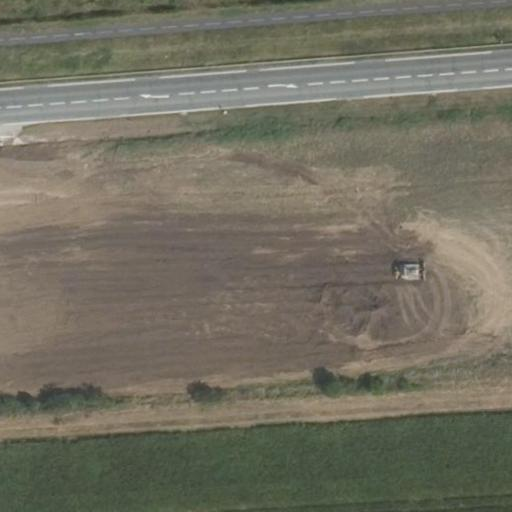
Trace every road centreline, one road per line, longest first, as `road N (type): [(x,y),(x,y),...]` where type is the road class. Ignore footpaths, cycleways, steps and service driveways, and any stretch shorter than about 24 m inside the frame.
road 1 (secondary): [(511,72),(0,111)]
road 2 (track): [(511,392),(0,424)]
